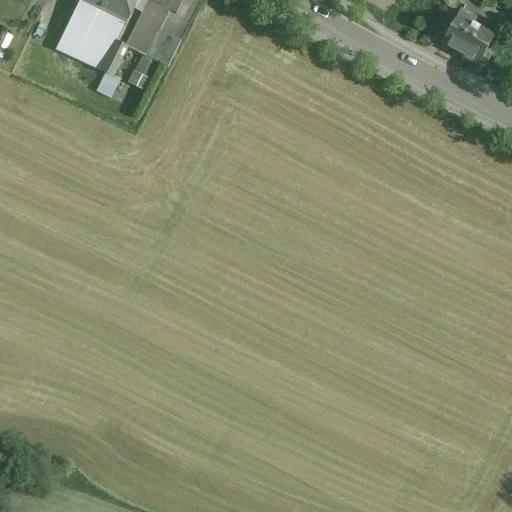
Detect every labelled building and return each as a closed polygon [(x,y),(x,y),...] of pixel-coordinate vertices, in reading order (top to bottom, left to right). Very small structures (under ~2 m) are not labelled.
[(127,25),(97,11),(76,0),(76,1),(80,3),(56,52),(102,73),(117,45),(118,46),(127,25)] [(183,0),(76,0),(97,11),(127,25),(139,0),(144,0),(176,16),(183,0)] [(481,30),(474,26),(476,21),(461,13),(442,48),(478,67),(495,37),(482,30),(481,30)] [(181,42),(159,32),(146,59),(168,69),(181,42)] [(118,46),(117,45),(102,73),(113,78),(127,50),(118,46)] [(156,66),(143,59),(137,70),(151,77),(156,66)] [(148,82),(135,75),(129,85),(143,91),(148,82)]
